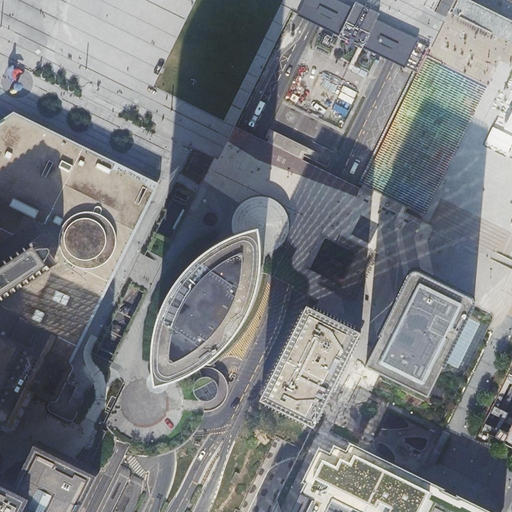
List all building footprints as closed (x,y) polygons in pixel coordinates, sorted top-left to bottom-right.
[(307,0),(300,15),(405,66),(417,41),(376,21),(380,14),(357,2),(353,9),(333,0),(307,0)] [(405,66),(413,70),(414,69),(417,71),(425,54),(426,54),(430,47),(417,41),(405,66)] [(414,69),(413,70),(417,72),(418,70),(426,54),(425,54),(417,71),(414,69)] [(0,119),(0,422),(13,429),(32,390),(51,400),(53,400),(55,400),(57,399),(58,399),(59,398),(67,383),(73,371),(73,370),(73,367),(72,366),(71,364),(69,363),(75,349),(100,299),(154,191),(4,117),(0,119)] [(283,242),(285,238),(288,230),(289,222),(287,215),(285,209),(281,204),(275,199),(265,196),(255,196),(248,198),(242,202),(237,207),(233,215),(232,219),(231,224),(231,227),(232,231),(233,233),(239,231),(248,229),(260,228),(262,240),(263,248),(263,253),(268,252),(270,252),(272,251),(276,248),(282,243),(283,242)] [(156,371),(157,381),(167,379),(173,377),(179,375),(188,371),(196,367),(203,363),(215,354),(225,345),(235,334),(241,325),(247,314),(252,304),(257,293),(260,281),(261,273),(262,265),(263,253),(263,248),(262,240),(260,228),(248,229),(239,231),(233,233),(223,238),(212,245),(199,255),(189,265),(181,274),(174,285),(166,299),(160,315),(156,332),(155,346),(155,359),(155,363),(156,371)] [(438,279),(413,267),(407,278),(378,337),(367,361),(381,369),(420,387),(465,297),(466,293),(438,279)] [(315,306),(307,303),(261,397),(284,408),(314,423),(315,423),(317,418),(361,329),(326,312),(315,306)] [(38,441),(16,486),(32,493),(23,511),(78,511),(99,470),(79,461),(75,459),(38,441)] [(360,454),(345,485),(319,472),(310,468),(288,511),(491,511),(467,500),(363,449),(360,454)] [(23,511),(32,493),(16,486),(0,477),(0,511),(23,511)]
